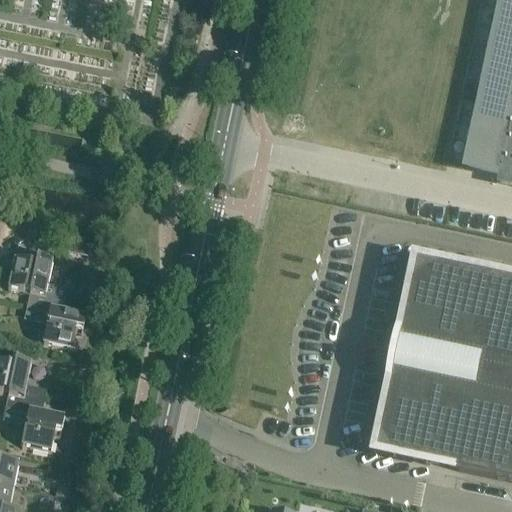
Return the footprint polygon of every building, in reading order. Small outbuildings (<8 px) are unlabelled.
[(511,181),(511,0),(504,0),(468,172),(508,181),(511,181)] [(35,226),(21,235),(28,245),(43,235),(40,230),(36,225),(35,226)] [(29,299),(27,311),(49,316),(52,305),(65,307),(68,294),(48,290),(52,267),(30,263),(29,268),(14,265),(8,295),(29,299)] [(380,433),(378,438),(381,439),(380,444),(381,448),(384,453),(387,456),(392,457),(392,459),(397,461),(397,458),(421,463),(420,465),(425,467),(426,464),(442,468),(447,469),(457,471),(457,473),(471,476),(476,477),(503,483),(511,485),(511,281),(511,282),(511,284),(488,279),(488,277),(483,276),(483,278),(466,274),(467,272),(462,271),(461,273),(438,268),(438,266),(433,265),(432,267),(427,267),(423,268),(419,271),(416,274),(414,279),(412,279),(411,284),(413,284),(408,308),(406,307),(405,313),(407,313),(402,336),(400,336),(395,359),(391,381),(393,382),(388,405),(386,405),(384,410),(387,410),(382,434),(380,433)] [(103,278),(99,300),(110,302),(112,292),(114,281),(115,280),(114,280),(103,278)] [(63,317),(65,307),(52,305),(49,316),(27,311),(24,325),(46,330),(42,351),(72,357),(75,342),(81,343),(86,321),(63,317)] [(81,360),(79,368),(87,370),(89,362),(81,360)] [(0,399),(8,401),(5,413),(28,418),(31,406),(43,408),(46,396),(26,392),(31,369),(9,365),(8,370),(0,368),(0,399)] [(41,418),(43,408),(31,406),(28,418),(5,413),(2,427),(25,432),(20,453),(50,459),(55,438),(61,439),(65,423),(41,418)] [(71,460),(69,468),(78,470),(80,461),(71,460)] [(0,491),(13,495),(18,470),(0,466),(0,491)] [(0,511),(8,511),(13,495),(0,491),(0,511)]
